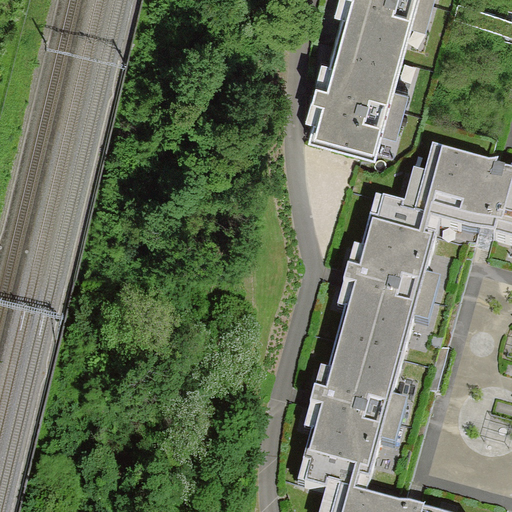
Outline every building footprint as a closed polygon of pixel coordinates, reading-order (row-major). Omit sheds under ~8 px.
[(340,15),(332,44),(399,63),(410,24),(425,28),(432,0),(336,0),(333,13),(340,15)] [(391,88),(399,63),(332,44),(329,62),(319,59),(303,119),(312,121),(307,137),(373,156),(380,132),(395,136),(408,92),(391,88)] [(422,150),(404,213),(442,224),(487,238),(511,245),(511,160),(510,160),(502,158),(499,171),(422,150)] [(338,343),(404,362),(415,326),(428,330),(441,284),(425,280),(442,224),(404,213),(376,205),(361,255),(353,252),(344,283),(335,313),(346,316),(338,343)] [(404,362),(338,343),(329,377),(319,374),(311,402),(301,436),(310,438),(296,488),(324,496),(327,487),(363,498),(379,444),(394,449),(407,406),(392,401),(404,362)] [(413,511),(363,498),(327,487),(324,496),(319,511),(413,511)]
